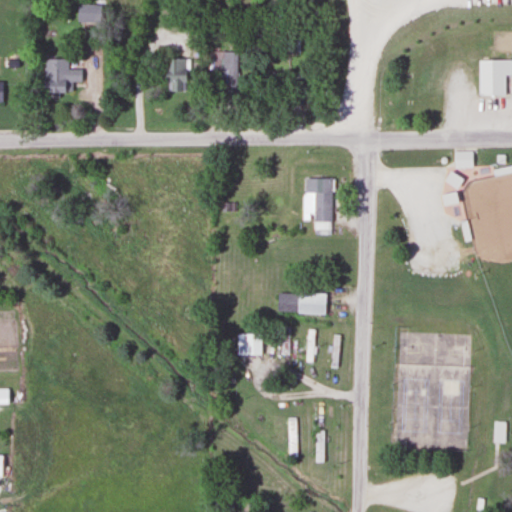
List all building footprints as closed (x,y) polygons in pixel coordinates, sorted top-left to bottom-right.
[(76,23),(106,23),(106,4),(76,4),(76,23)] [(208,69),(222,70),(221,92),(239,92),(239,52),(208,52),(208,69)] [(67,58),(42,58),(41,91),(71,91),(71,81),(79,82),(80,68),(67,68),(67,58)] [(186,90),(186,58),(165,58),(165,69),(161,69),(161,81),(167,81),(167,90),(186,90)] [(477,95),(504,95),(504,75),(511,75),(511,60),(477,60),(477,95)] [(303,72),(267,72),(267,97),(282,97),(282,105),(303,105),(303,72)] [(452,151),(452,168),(471,168),(471,151),(452,151)] [(302,214),(312,214),(312,235),(330,235),(330,178),(302,178),(302,214)] [(324,293),(276,293),(275,313),(324,314),(324,293)] [(289,327),(279,327),(279,356),(289,356),(289,327)] [(314,329),(304,329),(304,362),(314,362),(314,329)] [(242,355),(260,355),(260,333),(242,333),(242,355)] [(338,368),(338,335),(330,335),(330,368),(338,368)] [(286,458),(296,458),(296,418),(286,418),(286,458)] [(491,444),(505,444),(505,422),(491,422),(491,444)] [(323,431),(315,431),(315,449),(323,449),(323,431)] [(478,493),(490,494),(489,511),(477,511),(478,493)]
